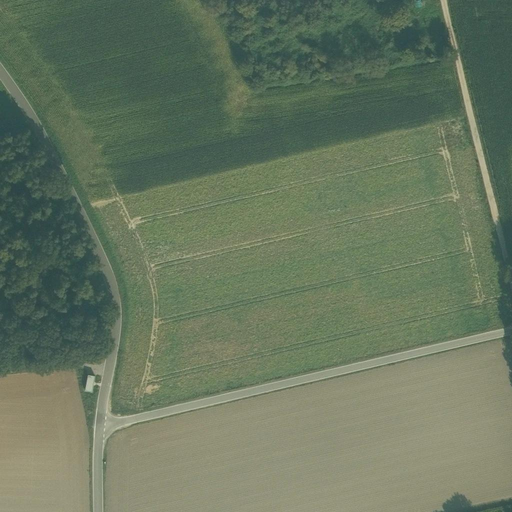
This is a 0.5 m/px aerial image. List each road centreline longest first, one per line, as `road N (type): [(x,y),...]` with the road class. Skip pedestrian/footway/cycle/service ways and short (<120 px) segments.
road 1 (unclassified): [(98,424),(511,331)]
road 2 (unclassified): [(98,424),(115,304),(62,174),(0,69)]
road 3 (unclassified): [(511,277),(445,0)]
